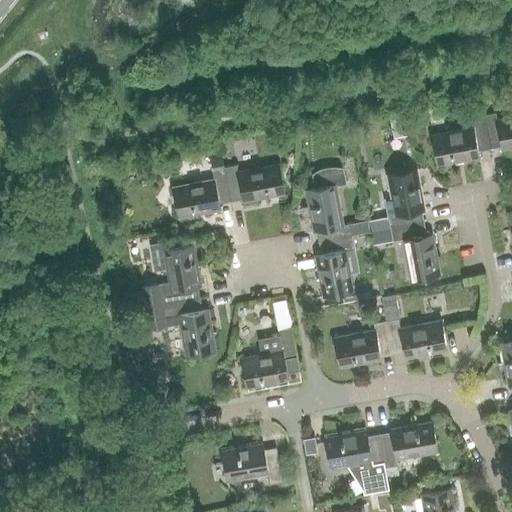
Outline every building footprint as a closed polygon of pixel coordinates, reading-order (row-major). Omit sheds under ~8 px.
[(489,149),(483,116),(482,110),(470,113),(471,118),(470,118),(472,127),(430,135),(436,165),(478,157),(477,151),(489,149)] [(483,116),(489,149),(501,146),(502,149),(511,147),(511,116),(496,120),(495,113),(483,116)] [(401,114),(389,116),(393,138),(406,136),(401,114)] [(230,201),(224,168),(221,152),(208,154),(214,181),(172,189),(178,218),(220,210),(218,203),(230,201)] [(224,168),(230,201),(241,198),(242,202),(284,194),(278,164),(237,172),(236,166),(224,168)] [(318,242),(352,236),(350,224),(342,226),(334,185),(346,182),(343,167),(331,166),(313,170),(317,188),(305,191),(313,232),(316,231),(318,242)] [(390,229),(423,222),(421,212),(424,211),(416,169),(387,175),(395,216),(388,217),(390,229)] [(423,222),(390,229),(393,241),(402,240),(411,281),(440,275),(432,234),(426,235),(423,222)] [(352,236),(318,242),(321,255),(315,256),(323,297),(353,291),(344,250),(355,248),(352,236)] [(149,307),(199,298),(197,287),(201,286),(193,245),(163,250),(169,282),(146,287),(147,296),(149,307)] [(381,298),(386,322),(392,354),(404,352),(405,358),(446,350),(441,321),(400,329),(398,320),(400,319),(395,295),(381,298)] [(199,298),(149,307),(151,320),(153,328),(181,323),(187,356),(216,351),(208,309),(201,310),(199,298)] [(381,356),(392,354),(386,322),(374,324),(375,330),(334,338),(340,367),(381,359),(381,356)] [(287,373),(299,370),(291,327),(279,330),(283,351),(242,358),(248,388),(289,380),(287,373)] [(511,342),(501,345),(508,386),(511,385),(511,342)] [(379,434),(386,468),(387,474),(399,472),(397,459),(438,451),(433,422),(392,429),(392,432),(379,434)] [(386,468),(379,434),(368,436),(367,430),(325,438),(330,468),(346,465),(363,490),(363,493),(389,489),(387,474),(386,468)] [(270,484),(283,481),(276,448),(264,451),(263,444),(221,452),(226,482),(268,474),(270,484)] [(454,511),(451,489),(421,494),(424,511),(454,511)]
